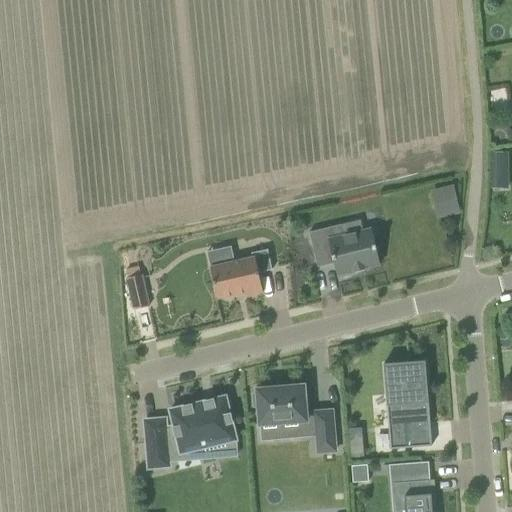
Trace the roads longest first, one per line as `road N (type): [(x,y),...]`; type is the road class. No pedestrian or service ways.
road 1 (residential): [(467,296),(137,377)]
road 2 (residential): [(489,511),(467,296)]
